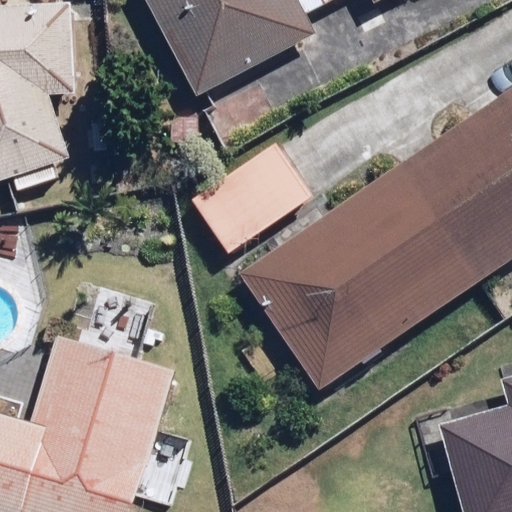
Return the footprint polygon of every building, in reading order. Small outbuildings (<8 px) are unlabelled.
[(143,0),(196,101),(319,37),(308,15),(337,0),(378,0),(380,4),(387,0),(143,0)] [(0,181),(73,158),(53,98),(81,95),(77,11),(0,9),(0,181)] [(511,271),(511,91),(244,277),(328,399),(511,271)] [(321,196),(282,142),(199,201),(238,255),(321,196)] [(0,511),(142,511),(185,372),(61,335),(32,429),(0,419),(0,511)] [(450,431),(474,511),(511,511),(511,376),(502,380),(511,412),(450,431)]
